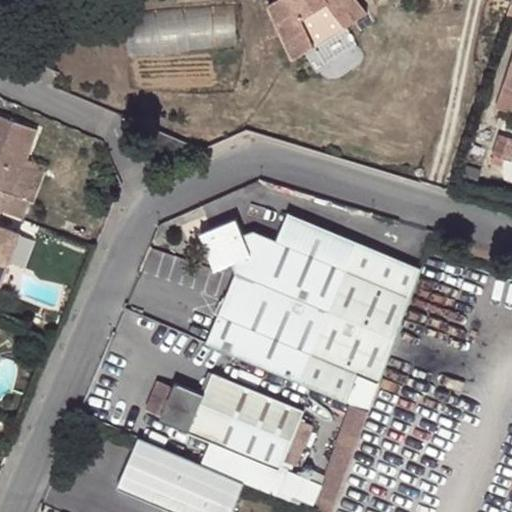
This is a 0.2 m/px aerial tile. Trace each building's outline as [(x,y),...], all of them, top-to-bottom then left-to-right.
[(361,0),(274,0),(271,2),(296,58),(318,44),(302,7),(313,0),(329,0),(349,25),(370,11),(361,0)] [(238,3),(130,11),(132,52),(241,45),(238,3)] [(511,47),(499,82),(511,86),(511,47)] [(0,207),(2,208),(23,216),(30,199),(14,192),(27,159),(39,128),(0,112),(0,207)] [(141,139),(149,158),(160,154),(152,134),(141,139)] [(511,139),(496,134),(490,156),(508,162),(511,151),(511,139)] [(14,192),(30,199),(34,200),(45,167),(27,159),(14,192)] [(0,212),(2,208),(0,207),(0,287),(22,231),(0,222),(0,212)] [(208,343),(302,384),(336,399),(348,372),(382,388),(422,274),(362,248),(291,217),(279,242),(258,233),(247,237),(240,221),(205,234),(219,268),(234,262),(239,272),(208,343)] [(163,412),(161,417),(283,467),(287,458),(298,463),(315,422),(303,417),(308,407),(216,369),(207,391),(178,378),(175,384),(163,412)] [(147,406),(163,412),(175,384),(160,376),(147,406)] [(231,511),(243,485),(139,439),(117,488),(169,511),(231,511)]
